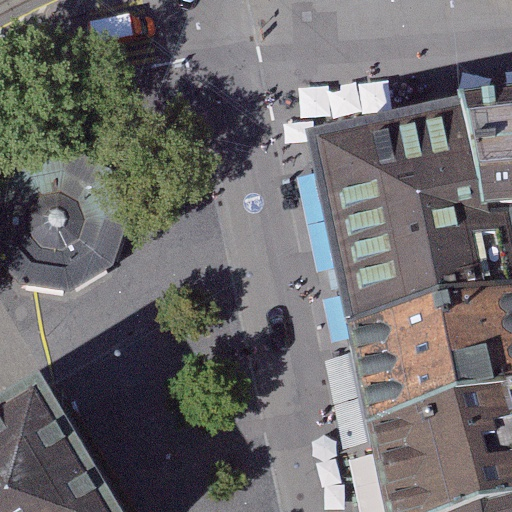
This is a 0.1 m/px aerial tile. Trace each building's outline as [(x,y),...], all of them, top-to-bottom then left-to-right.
[(511,126),(439,131),(463,241),(511,235),(511,126)] [(319,323),(326,355),(454,325),(511,306),(511,235),(463,241),(439,131),(287,159),(319,323)] [(11,169),(0,185),(0,272),(23,295),(73,299),(114,270),(127,222),(105,177),(60,156),(11,169)] [(326,355),(350,456),(511,406),(511,306),(454,325),(326,355)] [(511,511),(511,406),(350,456),(362,511),(511,511)] [(0,511),(68,511),(17,420),(0,430),(0,511)]
